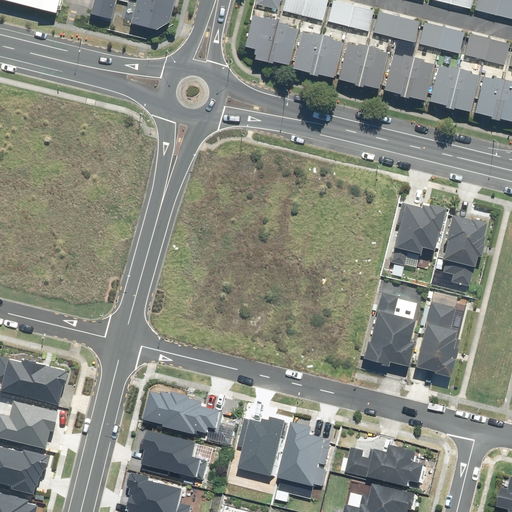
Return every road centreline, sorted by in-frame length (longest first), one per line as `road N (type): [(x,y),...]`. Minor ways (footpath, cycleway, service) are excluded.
road 1 (residential): [(477,427),(123,343)]
road 2 (secondary): [(282,115),(511,170)]
road 3 (residential): [(81,511),(123,343)]
road 4 (residential): [(123,343),(164,196)]
road 5 (residential): [(123,343),(0,311)]
road 6 (residential): [(511,30),(391,0)]
